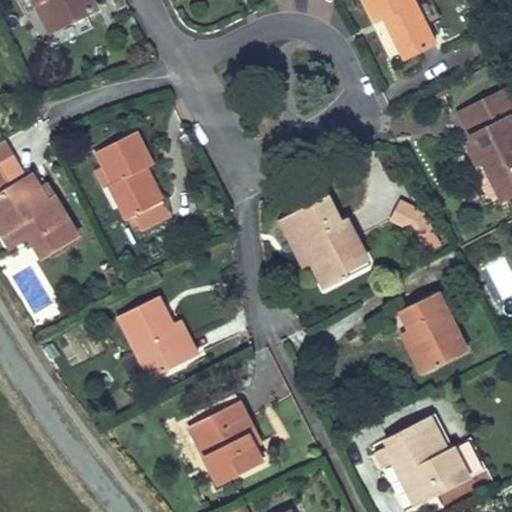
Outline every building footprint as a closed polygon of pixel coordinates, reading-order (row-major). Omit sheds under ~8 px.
[(39,0),(57,34),(102,11),(95,0),(39,0)] [(324,8),(325,0),(306,0),(306,5),(324,8)] [(438,42),(416,0),(365,0),(377,22),(385,19),(405,59),(438,42)] [(511,87),(461,110),(477,145),(468,149),(479,172),(488,168),(502,200),(508,197),(511,206),(511,87)] [(176,217),(170,203),(159,208),(141,173),(152,167),(154,164),(141,136),(102,154),(116,184),(111,186),(128,224),(138,219),(144,232),(176,217)] [(6,144),(0,147),(0,168),(15,159),(6,144)] [(0,208),(16,235),(36,265),(80,237),(55,197),(49,201),(32,175),(27,178),(15,159),(0,168),(0,208)] [(152,167),(141,173),(159,208),(170,203),(152,167)] [(325,195),(288,213),(312,259),(326,286),(369,265),(343,213),(336,217),(325,195)] [(400,203),(390,222),(415,234),(424,215),(400,203)] [(16,235),(0,208),(0,242),(1,244),(16,235)] [(312,259),(288,213),(281,216),(304,263),(312,259)] [(149,266),(164,260),(156,241),(141,246),(149,266)] [(431,297),(396,315),(405,335),(425,374),(463,355),(431,297)] [(162,301),(121,322),(152,382),(192,360),(174,325),(162,301)] [(183,321),(174,325),(192,360),(201,356),(183,321)] [(425,374),(405,335),(396,339),(416,380),(425,374)] [(260,445),(240,406),(233,409),(254,449),(260,445)] [(233,409),(195,428),(209,456),(203,459),(217,487),(262,465),(254,449),(233,409)] [(468,477),(452,442),(446,445),(432,416),(406,429),(409,436),(392,444),(388,447),(381,450),(387,464),(397,460),(416,501),(468,477)] [(195,428),(190,431),(203,459),(209,456),(195,428)] [(409,436),(406,429),(388,436),(392,444),(409,436)]
